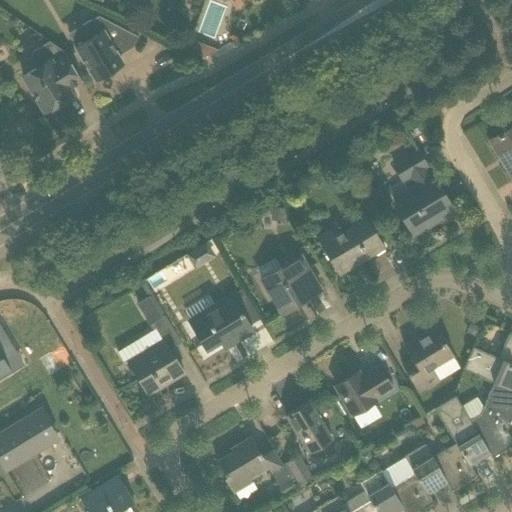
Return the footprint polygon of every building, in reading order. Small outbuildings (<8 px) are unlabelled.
[(123,64),(118,55),(133,46),(138,36),(99,15),(81,26),(68,33),(76,46),(96,80),(123,64)] [(200,59),(217,50),(193,39),(187,54),(200,59)] [(68,88),(81,80),(64,51),(49,41),(31,52),(36,68),(23,76),(44,111),(50,107),(53,110),(63,104),(62,100),(72,94),(68,88)] [(511,126),(490,140),(511,175),(511,126)] [(394,203),(413,234),(432,223),(430,219),(451,206),(435,179),(431,181),(423,167),(427,165),(418,151),(394,166),(402,179),(410,175),(418,189),(394,203)] [(285,220),(285,207),(271,206),(271,219),(285,220)] [(367,257),(384,247),(367,218),(336,236),(332,229),(318,238),(336,269),(364,253),(367,257)] [(255,268),(282,313),(297,304),(296,301),(304,297),(305,299),(321,290),(300,255),(282,266),(275,256),(255,268)] [(253,330),(249,324),(260,318),(242,288),(214,304),(189,319),(207,349),(231,335),(235,341),(253,330)] [(143,313),(155,305),(149,295),(137,303),(143,313)] [(165,315),(162,316),(152,322),(156,328),(160,335),(173,327),(165,315)] [(475,335),(479,326),(470,322),(466,332),(475,335)] [(0,376),(10,371),(1,357),(14,350),(0,326),(0,376)] [(412,358),(402,364),(415,387),(436,374),(432,368),(454,355),(444,340),(442,341),(433,326),(415,337),(417,340),(406,348),(412,358)] [(493,382),(511,389),(511,387),(511,332),(509,332),(503,348),(507,350),(502,360),(472,347),(463,369),(493,382)] [(184,372),(170,348),(164,340),(146,351),(138,339),(117,351),(124,363),(128,361),(146,390),(168,377),(170,380),(184,372)] [(392,387),(379,366),(361,376),(358,371),(335,385),(352,414),(376,400),(374,398),(392,387)] [(460,405),(487,451),(492,458),(511,445),(511,439),(506,430),(511,416),(511,389),(493,382),(483,407),(476,396),(460,405)] [(469,462),(487,451),(460,405),(455,396),(434,408),(455,443),(432,456),(447,483),(452,490),(477,476),(469,462)] [(338,411),(346,406),(340,397),(333,402),(338,411)] [(333,406),(327,398),(315,406),(320,414),(333,406)] [(309,401),(286,415),(309,453),(332,439),(309,401)] [(0,433),(0,460),(4,468),(57,436),(41,409),(0,433)] [(424,421),(421,417),(413,422),(416,426),(416,427),(424,422),(424,421)] [(407,437),(417,431),(413,423),(402,429),(407,437)] [(262,455),(251,436),(231,448),(233,451),(216,460),(233,488),(268,467),(279,486),(291,479),(273,449),(262,455)] [(434,490),(447,483),(432,456),(424,443),(403,456),(414,473),(390,487),(403,509),(405,511),(416,511),(433,502),(427,492),(433,488),(434,490)] [(373,459),(368,449),(358,454),(363,464),(373,459)] [(299,454),(286,462),(299,484),(312,476),(299,454)] [(398,511),(403,509),(390,487),(380,470),(360,482),(364,490),(341,504),(345,511),(398,511)] [(134,501),(118,475),(81,498),(89,511),(133,511),(129,504),(134,501)] [(328,486),(324,478),(316,482),(320,490),(328,486)] [(291,479),(278,487),(283,496),(296,488),(291,479)] [(345,511),(341,504),(336,496),(315,509),(317,511),(345,511)]
